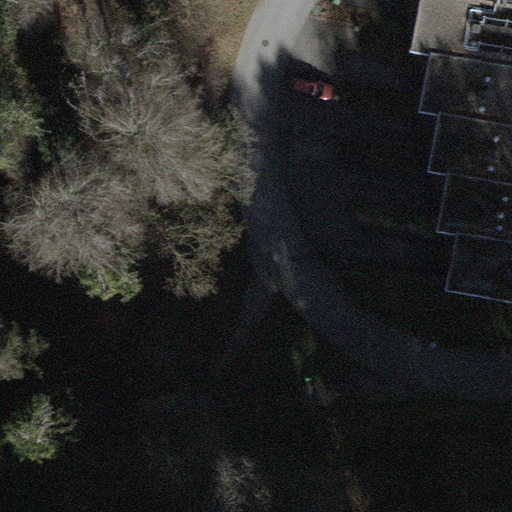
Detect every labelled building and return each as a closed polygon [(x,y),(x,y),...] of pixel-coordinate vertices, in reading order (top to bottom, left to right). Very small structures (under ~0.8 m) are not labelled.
[(430,51),(511,65),(511,0),(418,0),(409,47),(430,51)] [(511,65),(430,51),(419,104),(439,108),(511,120),(511,65)] [(511,120),(439,108),(428,166),(446,169),(511,181),(511,120)] [(511,181),(446,169),(438,226),(455,230),(511,239),(511,181)] [(511,239),(455,230),(444,288),(511,302),(511,239)]
